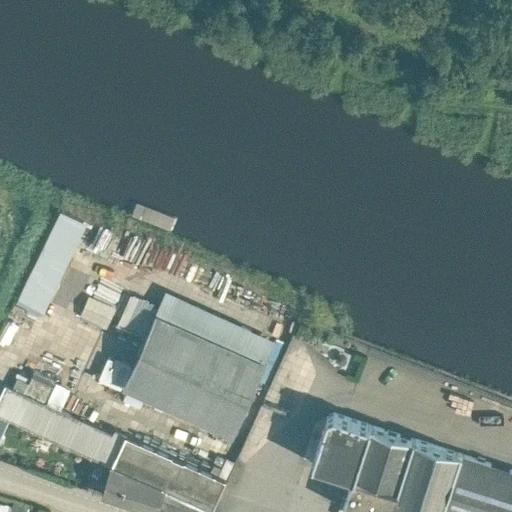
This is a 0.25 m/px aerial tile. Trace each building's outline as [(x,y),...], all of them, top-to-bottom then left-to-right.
[(91,278),(91,248),(78,248),(78,278),(91,278)] [(118,256),(113,266),(129,273),(134,263),(118,256)] [(148,267),(133,297),(114,288),(120,274),(109,269),(102,283),(99,282),(90,299),(145,325),(166,283),(157,279),(161,273),(148,267)] [(265,362),(247,353),(162,315),(129,388),(233,435),(265,362)] [(47,359),(36,354),(31,363),(62,378),(71,360),(52,350),(47,359)] [(284,365),(280,380),(302,386),(306,371),(284,365)] [(5,384),(0,393),(0,416),(111,466),(102,494),(160,511),(210,511),(212,509),(227,478),(121,432),(117,436),(5,384)] [(271,385),(264,416),(281,420),(288,389),(271,385)] [(511,511),(511,469),(334,413),(327,416),(312,463),(360,478),(349,511),(511,511)] [(26,496),(23,506),(44,511),(46,511),(49,503),(26,496)]
